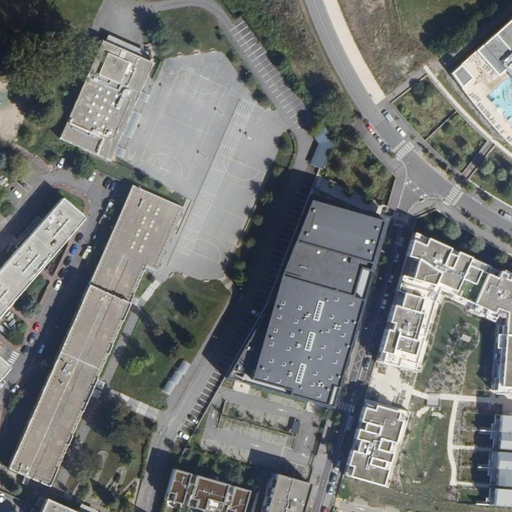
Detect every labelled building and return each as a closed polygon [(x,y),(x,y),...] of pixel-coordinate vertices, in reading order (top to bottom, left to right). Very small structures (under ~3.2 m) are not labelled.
[(119,180),(125,183),(117,200),(41,359),(37,367),(8,401),(0,454),(0,511),(160,511),(173,469),(185,449),(224,378),(266,305),(307,200),(320,168),(321,169),(334,143),(324,126),(234,0),(55,0),(26,63),(74,50),(36,145),(60,155),(119,180)] [(511,17),(449,74),(480,113),(511,145),(511,17)] [(62,199),(0,270),(0,310),(6,303),(36,268),(69,230),(81,217),(62,199)] [(325,407),(331,409),(371,268),(359,264),(362,253),(372,219),(307,200),(266,305),(224,378),(236,382),(325,407)] [(384,332),(376,361),(413,372),(439,288),(509,317),(504,395),(511,394),(511,277),(412,233),(402,268),(384,332)] [(407,417),(364,404),(356,429),(343,476),(386,488),(407,417)] [(269,441),(293,448),(300,422),(264,413),(261,424),(272,428),(269,441)] [(511,417),(499,417),(493,507),(511,507),(511,417)] [(432,437),(434,427),(424,425),(422,435),(432,437)] [(438,490),(470,492),(472,459),(439,458),(438,490)] [(171,472),(163,502),(180,507),(183,494),(190,496),(186,509),(196,511),(218,511),(221,505),(227,507),(225,511),(242,511),(247,494),(171,472)] [(263,511),(301,511),(302,511),(307,493),(308,488),(270,477),(261,509),(264,510),(263,511)]
